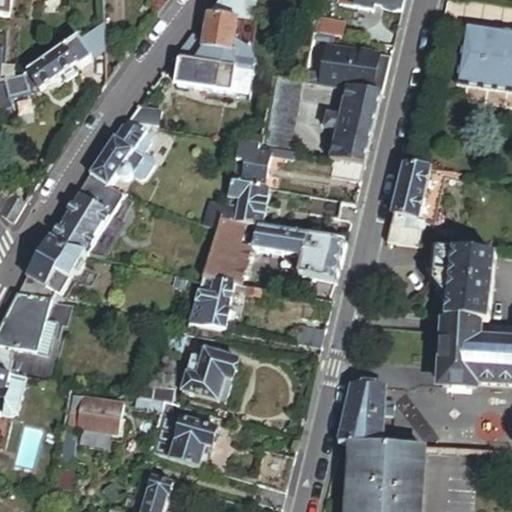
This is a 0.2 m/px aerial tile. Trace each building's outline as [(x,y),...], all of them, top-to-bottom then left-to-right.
[(0,0),(0,19),(12,20),(13,0),(0,0)] [(403,18),(407,0),(338,0),(337,7),(375,16),(376,11),(403,18)] [(330,34),(342,37),(346,21),(321,14),(316,31),(330,34)] [(204,52),(234,57),(238,35),(241,22),(211,17),(204,52)] [(238,35),(247,37),(250,24),(241,22),(238,35)] [(98,59),(110,51),(109,24),(85,39),(98,59)] [(511,32),(467,26),(458,88),(511,95),(511,32)] [(36,92),(34,89),(42,85),(46,90),(66,77),(69,81),(73,81),(80,76),(81,70),(79,68),(81,66),(89,66),(99,60),(98,59),(85,39),(26,77),(11,80),(15,96),(36,92)] [(311,86),(321,88),(330,48),(313,44),(304,85),(311,86)] [(350,93),(384,99),(392,65),(362,56),(330,48),(321,88),(350,93)] [(180,90),(236,99),(242,73),(185,63),(180,90)] [(258,77),(242,73),(236,99),(253,102),(258,77)] [(6,82),(0,83),(0,110),(18,108),(15,96),(11,80),(6,82)] [(270,136),(267,150),(297,156),(311,86),(304,85),(281,80),(278,93),(270,136)] [(511,111),(511,95),(458,88),(456,103),(511,111)] [(335,163),(367,169),(384,99),(350,93),(345,119),(330,116),(328,129),(341,133),(335,163)] [(132,123),(164,129),(166,112),(142,108),(132,123)] [(150,161),(139,155),(151,136),(127,129),(111,152),(95,176),(114,189),(123,176),(127,180),(129,181),(134,182),(137,180),(138,178),(150,161)] [(259,149),(267,150),(270,136),(261,135),(259,149)] [(154,138),(151,136),(139,155),(150,161),(138,178),(144,182),(148,182),(159,166),(158,160),(149,154),(155,143),(154,138)] [(269,186),(271,176),(275,158),(296,162),(297,156),(267,150),(259,149),(244,146),(237,184),(268,190),(269,186)] [(296,162),(308,165),(309,158),(297,156),(296,162)] [(330,181),(363,187),(367,169),(335,163),(334,163),(330,181)] [(445,175),(407,171),(389,248),(422,251),(424,237),(426,236),(428,226),(435,227),(445,175)] [(105,235),(108,235),(120,216),(132,197),(114,189),(95,176),(76,206),(55,243),(73,254),(91,257),(93,254),(105,235)] [(269,186),(276,187),(278,177),(271,176),(269,186)] [(225,220),(266,229),(274,192),(268,190),(237,184),(225,220)] [(0,211),(3,218),(17,226),(30,204),(15,196),(14,197),(2,190),(0,194),(0,211)] [(310,213),(341,219),(343,205),(313,199),(310,213)] [(133,225),(120,216),(108,235),(105,235),(93,254),(111,259),(133,225)] [(237,286),(244,288),(255,250),(304,261),(301,277),(339,285),(349,245),(317,239),(283,232),(266,229),(225,220),(207,280),(237,286)] [(317,239),(318,233),(284,226),(283,232),(317,239)] [(59,301),(64,302),(91,257),(73,254),(55,243),(45,259),(21,301),(56,307),(59,301)] [(458,323),(498,325),(505,259),(443,253),(439,286),(450,305),(459,305),(458,323)] [(215,333),(228,335),(233,313),(230,313),(237,286),(207,280),(190,327),(215,333)] [(247,298),(262,301),(264,292),(249,289),(247,298)] [(50,327),(56,307),(21,301),(0,338),(0,350),(16,354),(40,359),(50,327)] [(448,322),(458,323),(459,305),(450,305),(448,322)] [(511,325),(498,325),(458,323),(448,322),(445,388),(479,390),(479,386),(511,387),(511,325)] [(50,362),(60,330),(50,327),(40,359),(16,354),(14,364),(38,369),(43,369),(46,367),(48,364),(50,362)] [(161,345),(190,351),(193,334),(165,328),(161,345)] [(297,349),(323,354),(327,335),(301,330),(297,349)] [(0,375),(11,378),(14,364),(16,354),(0,350),(0,375)] [(219,410),(225,412),(237,370),(221,365),(224,357),(213,354),(211,362),(204,360),(201,369),(191,366),(181,401),(218,412),(219,410)] [(0,418),(10,421),(15,418),(19,413),(22,409),(22,404),(21,399),(18,395),(20,386),(11,385),(12,378),(11,378),(0,375),(0,418)] [(354,449),(382,450),(383,422),(392,422),(392,407),(383,407),(383,394),(355,390),(341,448),(354,449)] [(166,409),(171,411),(174,400),(143,391),(139,403),(140,403),(166,409)] [(78,437),(119,443),(125,412),(77,403),(73,420),(80,421),(78,437)] [(137,415),(163,422),(166,409),(140,403),(137,415)] [(166,444),(171,425),(174,411),(171,411),(166,409),(163,422),(152,462),(202,474),(207,454),(213,456),(218,437),(181,428),(177,447),(166,444)] [(166,444),(177,447),(181,428),(171,425),(166,444)] [(424,511),(426,451),(382,450),(354,449),(354,461),(359,461),(357,511),(424,511)] [(351,511),(357,511),(359,461),(354,461),(351,511)] [(261,492),(288,499),(294,475),(261,466),(255,491),(261,492)] [(136,511),(169,511),(175,491),(144,482),(136,511)] [(257,507),(278,511),(284,511),(288,499),(261,492),(257,507)] [(56,506),(42,503),(41,511),(54,511),(56,506)]
